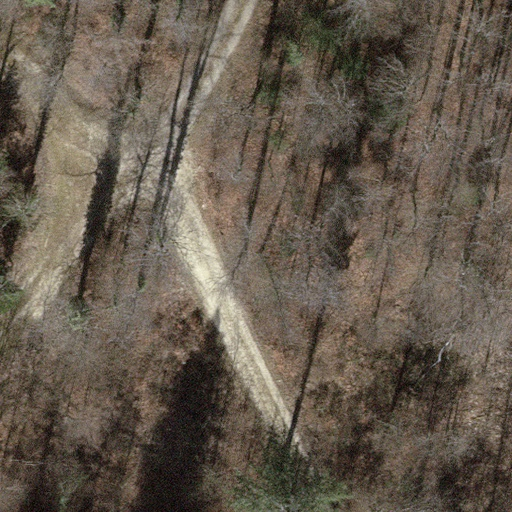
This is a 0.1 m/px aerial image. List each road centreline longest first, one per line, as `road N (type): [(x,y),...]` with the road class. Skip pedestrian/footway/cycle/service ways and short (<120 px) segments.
road 1 (track): [(149,163),(320,511)]
road 2 (track): [(0,340),(41,310),(149,163)]
road 3 (track): [(149,163),(224,49),(239,0)]
road 4 (track): [(0,60),(149,163)]
